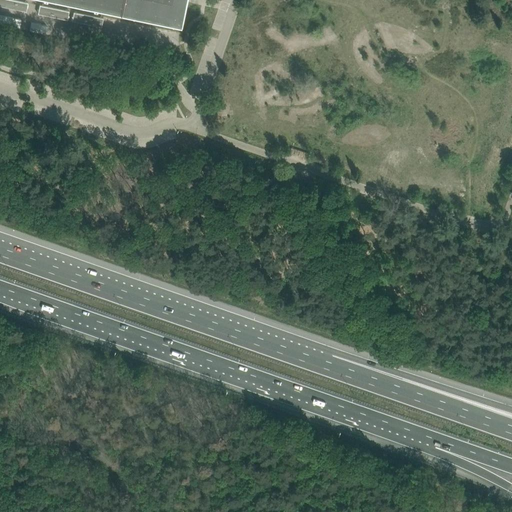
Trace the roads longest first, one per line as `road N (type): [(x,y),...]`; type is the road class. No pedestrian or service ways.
road 1 (motorway): [(0,287),(437,439)]
road 2 (motorway): [(326,364),(0,251)]
road 3 (unclassified): [(511,202),(501,231),(491,233),(249,151)]
road 4 (motorway): [(511,429),(326,364)]
road 5 (motorway): [(511,409),(326,364)]
road 6 (track): [(150,511),(100,459),(0,424)]
